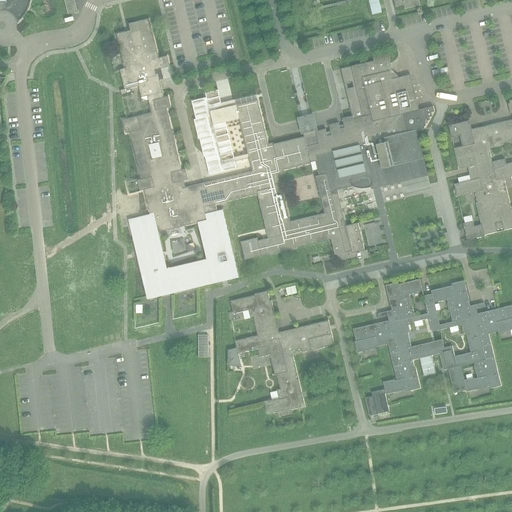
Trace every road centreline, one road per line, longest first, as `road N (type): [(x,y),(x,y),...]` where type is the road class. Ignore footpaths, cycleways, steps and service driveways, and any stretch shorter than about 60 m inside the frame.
road 1 (residential): [(365,432),(329,287),(334,279),(461,252),(431,131),(440,96)]
road 2 (residential): [(90,0),(82,29),(27,48),(20,68),(43,296)]
road 3 (residential): [(194,168),(177,89),(287,60)]
road 4 (residential): [(210,468),(240,454),(365,432)]
road 5 (residential): [(365,432),(511,410)]
road 6 (residential): [(287,60),(415,30)]
